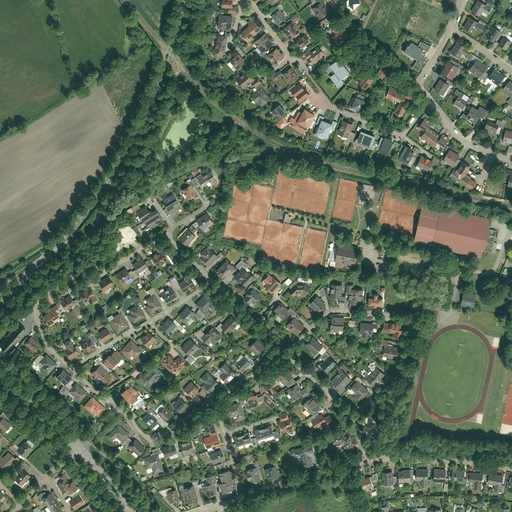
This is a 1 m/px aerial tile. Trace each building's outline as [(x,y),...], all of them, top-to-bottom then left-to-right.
[(221,0),(221,6),(229,7),(229,12),(237,12),(237,6),(232,6),(232,0),(234,0),(221,0)] [(320,18),(329,10),(320,0),(319,0),(311,7),(320,18)] [(358,0),(339,0),(347,7),(349,5),(353,10),(361,2),(358,0)] [(478,0),(476,0),(470,11),(479,16),(482,11),(488,14),(492,8),(478,0)] [(286,17),(279,8),(270,14),(277,23),(286,17)] [(231,27),(232,15),(218,13),(217,25),(231,27)] [(347,34),(345,32),(347,30),(334,15),(328,20),(333,25),(330,27),(333,31),(332,32),(336,38),(339,35),(342,39),(347,34)] [(469,16),(463,27),(472,33),(475,28),(481,31),(484,26),(469,16)] [(261,28),(253,18),(247,22),(248,25),(240,31),(248,41),(253,38),(252,35),(261,28)] [(291,19),(281,27),(285,33),(296,25),(291,19)] [(485,35),(494,41),(501,30),(492,24),(485,35)] [(296,25),(285,33),(290,39),(300,31),(296,25)] [(268,38),(264,32),(254,39),(258,45),(268,38)] [(311,40),(305,33),(297,39),(303,47),(311,40)] [(225,52),(227,35),(217,34),(217,39),(216,39),(215,46),(210,50),(216,59),(225,52)] [(498,44),(505,49),(511,40),(504,35),(498,44)] [(272,43),(268,38),(258,45),(263,51),(272,43)] [(412,67),(418,71),(426,57),(424,56),(431,45),(421,39),(418,44),(410,39),(404,50),(417,58),(412,67)] [(467,56),(471,50),(457,41),(450,52),(459,58),(463,53),(467,56)] [(312,55),(316,60),(324,53),(318,45),(311,51),(310,50),(305,54),(308,59),(312,55)] [(284,56),(277,47),(268,54),(275,63),(284,56)] [(243,58),(238,52),(229,59),(236,68),(245,61),(247,63),(250,60),(247,56),(243,58)] [(329,76),(337,86),(344,81),(342,77),(350,71),(338,57),(329,64),(335,71),(329,76)] [(480,77),(488,65),(476,57),(468,69),(480,77)] [(448,60),(441,71),(452,78),(460,66),(448,60)] [(280,69),(273,74),(276,79),(283,74),(289,83),(299,76),(291,65),(282,72),(280,69)] [(382,78),(388,70),(381,65),(376,73),(382,78)] [(497,84),(504,76),(494,67),(487,76),(497,84)] [(248,68),(236,77),(244,86),(250,81),(254,86),(261,81),(256,75),(254,77),(248,68)] [(358,83),(365,88),(372,79),(369,77),(370,74),(362,69),(356,78),(359,81),(358,83)] [(450,83),(440,77),(433,88),(443,94),(450,83)] [(511,97),(511,95),(511,80),(510,79),(502,88),(511,97)] [(264,85),(261,81),(254,86),(256,89),(250,93),(257,102),(259,101),(262,105),(269,100),(268,98),(270,97),(262,87),(264,85)] [(300,82),(290,89),(295,95),(296,95),(300,101),(310,94),(305,87),(304,88),(300,82)] [(419,95),(390,86),(389,86),(385,98),(398,102),(395,112),(404,115),(407,105),(415,107),(419,95)] [(454,103),(463,108),(468,100),(462,96),(464,93),(457,88),(454,93),(458,95),(454,103)] [(352,102),(350,101),(347,108),(356,111),(357,108),(362,110),(366,99),(355,95),(352,102)] [(280,102),(271,108),(277,117),(285,111),(280,102)] [(465,116),(475,121),(479,115),(484,118),(488,110),(479,106),(478,108),(471,105),(465,116)] [(308,126),(311,128),(315,120),(313,119),(316,113),(304,107),(301,112),(298,110),(294,117),(291,116),(289,120),(292,122),(290,126),(304,133),(308,126)] [(324,116),(319,114),(316,123),(319,124),(316,132),(328,136),(331,129),(334,130),(337,121),(333,120),(332,122),(323,119),(324,116)] [(284,116),(275,123),(280,129),(289,123),(284,116)] [(425,116),(417,127),(423,131),(420,136),(434,146),(437,142),(443,146),(449,137),(442,132),(441,134),(429,126),(432,121),(425,116)] [(353,123),(342,119),(337,133),(346,136),(344,142),(351,144),(355,133),(350,131),(353,123)] [(482,129),(494,134),(498,125),(499,124),(487,119),(482,129)] [(356,137),(355,142),(373,149),(374,145),(372,144),(375,135),(361,129),(358,138),(356,137)] [(502,141),(511,142),(511,130),(505,129),(502,141)] [(393,138),(385,136),(380,150),(388,153),(393,138)] [(405,144),(399,157),(404,160),(403,161),(408,163),(410,160),(414,161),(420,148),(412,145),(411,146),(405,144)] [(459,154),(449,148),(442,161),(452,166),(459,154)] [(432,160),(421,154),(416,164),(427,170),(432,160)] [(454,167),(449,176),(472,189),(477,181),(465,174),(470,165),(461,160),(456,169),(454,167)] [(218,181),(211,170),(202,175),(201,173),(191,179),(195,185),(203,181),(205,185),(207,184),(209,186),(218,181)] [(192,187),(195,185),(191,179),(187,182),(189,184),(181,189),(187,198),(196,193),(192,187)] [(179,206),(172,193),(162,199),(165,204),(164,204),(166,208),(163,209),(166,215),(174,211),(173,209),(179,206)] [(480,255),(489,216),(422,201),(414,241),(480,255)] [(146,223),(149,228),(163,221),(155,207),(149,211),(145,205),(140,208),(137,203),(130,207),(132,211),(134,210),(140,220),(142,219),(145,224),(146,223)] [(213,222),(207,212),(196,218),(203,229),(213,222)] [(284,214),(283,221),(289,222),(291,215),(284,214)] [(195,235),(186,227),(177,236),(187,245),(195,235)] [(355,265),(359,246),(338,242),(334,260),(355,265)] [(151,258),(156,267),(167,260),(159,246),(156,248),(158,252),(153,255),(154,256),(151,258)] [(209,265),(216,258),(218,260),(223,255),(220,252),(217,255),(210,248),(209,249),(206,246),(200,253),(203,256),(201,257),(209,265)] [(144,262),(142,258),(132,264),(137,272),(150,264),(147,260),(144,262)] [(226,258),(215,270),(223,278),(235,266),(226,258)] [(243,266),(233,276),(240,282),(241,282),(246,286),(255,277),(249,271),(248,271),(243,266)] [(125,267),(115,274),(121,283),(131,276),(125,267)] [(185,278),(178,282),(184,292),(195,285),(187,272),(183,275),(185,278)] [(264,284),(272,292),(281,283),(273,275),(272,276),(269,273),(263,280),(266,282),(264,284)] [(99,278),(93,282),(95,285),(98,283),(103,290),(113,284),(108,275),(100,280),(99,278)] [(165,282),(166,284),(176,280),(174,275),(167,278),(168,281),(165,282)] [(88,286),(78,292),(84,302),(88,300),(90,303),(98,298),(92,288),(94,287),(92,282),(87,284),(88,286)] [(296,283),(288,290),(294,295),(298,291),(302,291),(304,293),(310,287),(305,283),(296,283)] [(331,283),(330,296),(342,297),(343,284),(331,283)] [(349,292),(348,302),(362,304),(363,289),(353,288),(354,284),(346,283),(346,291),(349,292)] [(177,295),(170,286),(160,292),(166,302),(177,295)] [(253,287),(243,297),(249,303),(252,300),(254,302),(261,295),(253,287)] [(473,307),(476,293),(463,291),(461,305),(473,307)] [(206,292),(195,304),(204,312),(210,306),(214,310),(219,304),(206,292)] [(162,306),(154,293),(144,298),(148,304),(145,305),(150,313),(162,306)] [(369,295),(368,304),(382,306),(382,296),(378,296),(379,293),(374,293),(373,296),(369,295)] [(69,294),(59,300),(65,310),(71,307),(76,316),(83,312),(79,305),(80,304),(76,298),(73,300),(69,294)] [(317,311),(326,303),(318,295),(309,303),(317,311)] [(145,315),(137,303),(140,301),(137,296),(131,300),(135,305),(128,309),(131,313),(128,314),(133,322),(145,315)] [(288,309),(280,302),(273,310),(282,319),(289,312),(292,315),(295,311),(290,306),(288,309)] [(48,311),(42,314),(49,326),(54,323),(52,319),(59,316),(57,311),(59,310),(55,304),(46,309),(48,311)] [(187,305),(178,314),(186,322),(195,313),(187,305)] [(118,312),(108,319),(116,332),(129,324),(124,315),(125,314),(121,307),(117,309),(118,312)] [(239,322),(231,315),(223,324),(221,322),(216,327),(220,331),(224,327),(229,332),(239,322)] [(296,334),(304,325),(294,315),(286,324),(296,334)] [(331,315),(330,330),(339,331),(339,329),(343,329),(344,317),(331,315)] [(167,317),(160,326),(168,333),(176,324),(167,317)] [(7,335),(0,342),(0,348),(7,356),(16,347),(12,344),(20,336),(26,329),(18,321),(6,334),(7,335)] [(384,321),(382,331),(389,333),(390,331),(393,332),(393,335),(403,337),(405,329),(399,328),(400,323),(391,321),(391,322),(384,321)] [(360,322),(359,332),(363,333),(363,336),(370,337),(370,333),(373,334),(373,322),(360,322)] [(111,335),(106,326),(97,332),(102,340),(111,335)] [(221,335),(212,326),(202,337),(208,344),(211,341),(214,343),(221,335)] [(139,337),(136,340),(140,343),(143,341),(148,346),(151,343),(152,344),(157,339),(159,342),(162,339),(155,333),(153,336),(147,330),(140,337),(139,337)] [(40,344),(31,335),(23,344),(32,353),(40,344)] [(323,345),(313,335),(304,344),(315,354),(323,345)] [(89,336),(79,343),(85,352),(95,346),(89,336)] [(79,352),(70,338),(63,343),(66,348),(64,350),(69,358),(79,352)] [(198,346),(189,338),(181,347),(189,355),(198,346)] [(265,346),(257,338),(249,347),(257,355),(265,346)] [(398,359),(401,347),(388,344),(389,340),(381,338),(380,346),(384,347),(382,356),(398,359)] [(130,339),(120,349),(128,358),(131,355),(134,357),(142,350),(130,339)] [(123,355),(116,349),(115,351),(114,349),(109,355),(108,354),(103,359),(104,361),(102,363),(108,368),(109,367),(110,367),(116,361),(117,362),(123,355)] [(324,360),(320,364),(328,372),(337,363),(329,356),(330,355),(325,350),(320,356),(324,360)] [(57,363),(46,353),(39,361),(43,364),(40,368),(47,374),(57,363)] [(187,361),(180,355),(178,357),(177,357),(176,358),(172,358),(167,353),(165,355),(163,353),(158,358),(160,360),(159,361),(171,373),(177,373),(186,364),(185,363),(187,361)] [(244,355),(235,364),(242,371),(251,362),(244,355)] [(236,373),(225,362),(219,368),(222,371),(219,374),(227,382),(236,373)] [(99,363),(90,372),(102,384),(111,374),(99,363)] [(161,371),(153,363),(142,375),(140,373),(135,379),(142,385),(145,382),(149,386),(153,381),(154,382),(160,375),(159,374),(161,371)] [(286,365),(274,376),(278,381),(280,379),(285,384),(293,377),(290,374),(293,372),(286,365)] [(385,374),(376,366),(366,377),(375,386),(381,379),(381,378),(385,374)] [(71,376),(63,369),(55,377),(64,384),(71,376)] [(351,379),(341,369),(330,380),(337,386),(335,388),(341,393),(346,388),(344,386),(351,379)] [(220,383),(207,370),(200,378),(205,382),(203,385),(212,392),(220,383)] [(370,391),(358,379),(350,387),(356,392),(353,396),(359,402),(370,391)] [(87,391),(76,381),(68,391),(79,401),(87,391)] [(199,388),(191,381),(183,388),(191,396),(189,397),(194,402),(199,397),(195,393),(197,391),(203,396),(207,392),(201,386),(199,388)] [(129,383),(120,394),(131,403),(140,393),(129,383)] [(310,392),(306,386),(301,390),(296,383),(287,390),(294,400),(301,395),(303,397),(310,392)] [(261,395),(272,406),(276,402),(265,391),(261,395)] [(246,397),(249,407),(260,404),(257,393),(246,397)] [(312,395),(302,405),(311,414),(321,404),(312,395)] [(104,407),(92,396),(83,405),(90,413),(92,411),(97,415),(104,407)] [(188,405),(179,396),(171,404),(180,412),(188,405)] [(245,416),(241,401),(225,405),(228,417),(236,415),(237,418),(245,416)] [(151,429),(158,421),(151,415),(153,413),(155,415),(157,413),(156,412),(149,405),(145,410),(147,412),(140,418),(151,429)] [(165,421),(172,414),(163,405),(156,412),(157,413),(165,421)] [(287,411),(279,414),(281,419),(277,420),(280,430),(287,428),(287,430),(295,428),(291,416),(289,417),(287,411)] [(2,412),(0,413),(0,428),(3,431),(11,423),(3,417),(5,415),(2,412)] [(322,412),(311,419),(317,428),(324,423),(326,425),(334,420),(329,413),(325,416),(322,412)] [(205,431),(216,428),(213,416),(198,420),(201,429),(204,428),(205,431)] [(129,432),(118,423),(106,437),(111,441),(116,436),(121,441),(129,432)] [(274,435),(271,425),(263,427),(266,438),(274,435)] [(266,438),(263,427),(254,430),(258,441),(266,438)] [(252,442),(249,431),(241,434),(244,444),(252,442)] [(344,431),(332,435),(335,443),(339,442),(343,444),(345,451),(355,449),(351,434),(345,435),(344,431)] [(217,433),(203,437),(206,448),(220,444),(217,433)] [(244,444),(241,434),(234,436),(237,446),(244,444)] [(144,447),(135,438),(128,446),(137,455),(144,447)] [(195,451),(192,439),(185,441),(189,453),(195,451)] [(32,448),(24,441),(16,449),(23,457),(32,448)] [(189,453),(185,441),(178,443),(182,455),(189,453)] [(174,443),(161,447),(164,457),(169,456),(169,455),(177,452),(174,443)] [(315,452),(312,443),(291,449),(294,457),(301,454),(304,466),(314,464),(311,456),(313,453),(315,452)] [(150,456),(142,458),(145,469),(151,467),(153,473),(164,470),(160,457),(162,457),(159,447),(152,449),(153,453),(150,454),(150,456)] [(224,459),(221,449),(210,453),(213,463),(224,459)] [(1,456),(0,456),(0,465),(5,470),(13,462),(15,464),(20,459),(16,455),(14,457),(8,451),(2,457),(1,456)] [(261,480),(258,470),(261,469),(258,461),(254,462),(255,466),(247,469),(247,471),(246,471),(250,483),(261,480)] [(274,465),(264,468),(268,480),(280,477),(277,469),(280,469),(277,461),(273,462),(274,465)] [(21,470),(13,478),(21,485),(30,475),(26,472),(29,468),(24,462),(19,468),(21,470)] [(224,462),(219,464),(221,471),(219,471),(222,481),(219,482),(223,492),(234,488),(232,482),(234,481),(229,468),(227,469),(224,462)] [(428,467),(416,468),(416,479),(420,479),(420,484),(427,484),(427,486),(431,486),(431,478),(428,479),(428,467)] [(434,468),(434,481),(445,481),(446,469),(434,468)] [(398,470),(399,482),(413,482),(413,469),(402,469),(402,470),(398,470)] [(451,479),(463,481),(464,470),(452,469),(451,479)] [(381,484),(393,483),(393,471),(381,471),(381,484)] [(77,487),(72,480),(69,482),(67,478),(69,477),(65,472),(58,477),(61,480),(57,483),(63,493),(66,490),(68,493),(77,487)] [(470,472),(469,482),(473,482),(473,488),(482,488),(483,473),(470,472)] [(503,474),(489,472),(488,483),(494,484),(494,490),(503,492),(504,485),(501,485),(503,474)] [(217,481),(214,474),(205,477),(208,484),(202,485),(206,496),(218,492),(214,482),(217,481)] [(373,488),(370,476),(361,478),(364,491),(373,488)] [(198,499),(194,484),(182,488),(187,503),(198,499)] [(179,499),(176,488),(166,491),(169,502),(179,499)] [(47,506),(56,501),(50,492),(41,497),(47,506)] [(84,502),(78,494),(68,500),(74,509),(84,502)] [(50,511),(58,511),(62,510),(56,501),(47,506),(50,511)]
